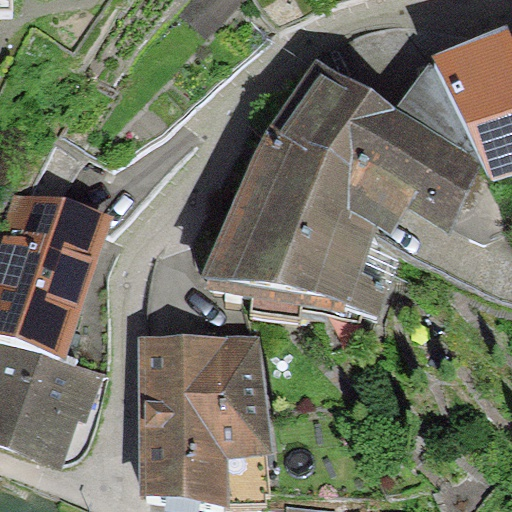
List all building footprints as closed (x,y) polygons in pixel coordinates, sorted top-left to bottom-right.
[(0,0),(0,20),(15,20),(14,0),(0,0)] [(511,46),(436,77),(489,182),(511,173),(511,46)] [(274,147),(209,294),(334,311),(346,316),(352,314),(379,323),(388,292),(357,283),(372,230),(381,235),(403,200),(453,227),(455,234),(486,247),(511,234),(511,225),(489,182),(436,77),(401,128),(332,81),(274,147)] [(104,227),(30,206),(0,237),(0,344),(12,348),(80,370),(84,286),(104,227)] [(80,370),(12,348),(5,369),(0,380),(0,453),(42,470),(59,416),(83,426),(100,378),(80,370)] [(255,349),(145,351),(144,500),(215,511),(267,511),(267,502),(274,501),(261,457),(269,453),(255,349)]
